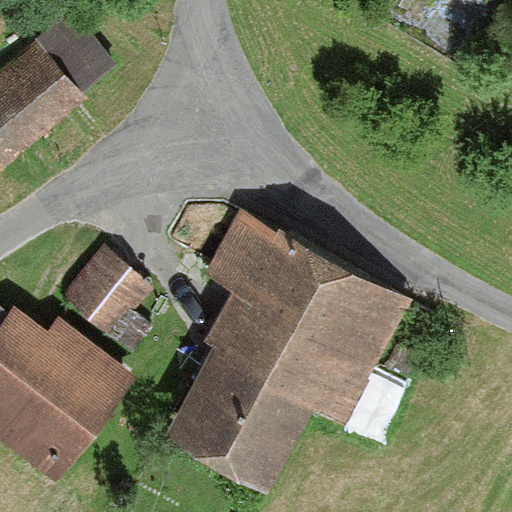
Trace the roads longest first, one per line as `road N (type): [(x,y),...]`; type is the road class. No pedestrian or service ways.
road 1 (residential): [(511,238),(309,140),(214,127),(189,0)]
road 2 (track): [(0,232),(214,127)]
